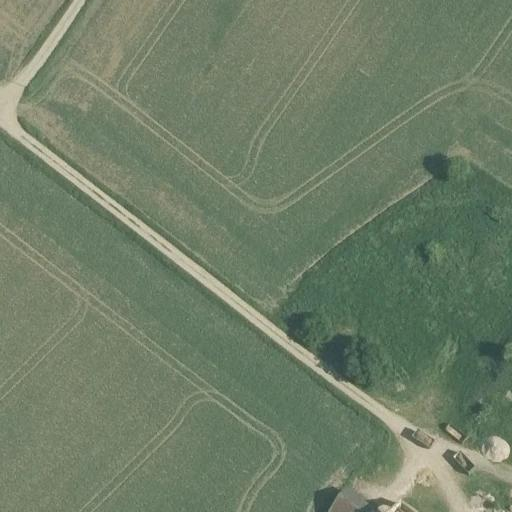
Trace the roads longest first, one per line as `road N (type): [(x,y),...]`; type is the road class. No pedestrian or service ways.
road 1 (track): [(435,449),(0,109)]
road 2 (track): [(86,0),(29,83),(0,98)]
